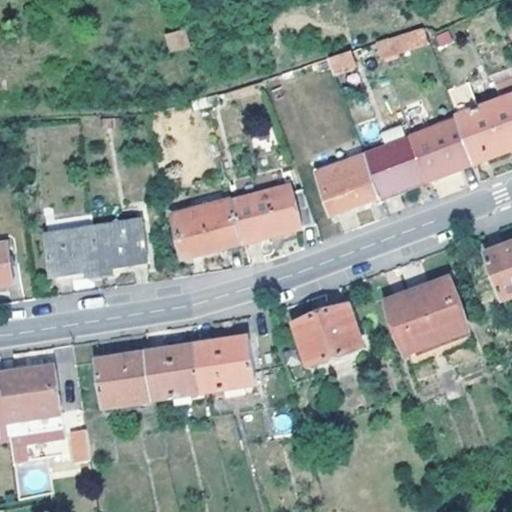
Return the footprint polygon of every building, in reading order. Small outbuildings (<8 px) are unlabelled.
[(172,50),(192,43),(188,27),(167,34),(172,50)] [(386,58),(434,44),(427,28),(380,43),(386,58)] [(361,69),(355,51),(332,59),(336,68),(339,77),(361,69)] [(311,78),(336,68),(332,59),(306,68),(311,78)] [(221,91),(208,96),(210,105),(225,100),(221,91)] [(210,105),(208,96),(195,99),(198,109),(210,105)] [(511,152),(511,99),(462,118),(464,123),(471,141),(480,165),(511,152)] [(101,118),(101,128),(123,128),(123,118),(101,118)] [(432,182),(480,165),(471,141),(464,123),(416,140),(416,142),(432,182)] [(432,182),(416,142),(370,158),(380,184),(386,200),(432,182)] [(340,217),(386,200),(380,184),(370,158),(324,176),(340,217)] [(25,181),(27,195),(42,192),(40,179),(25,181)] [(304,184),(237,202),(244,228),(248,242),(319,224),(304,184)] [(244,228),(237,202),(236,200),(180,216),(190,256),(248,242),(244,228)] [(93,278),(105,275),(119,273),(118,267),(152,261),(145,220),(98,228),(51,234),(57,278),(92,273),(93,278)] [(0,287),(17,285),(11,245),(0,246),(0,287)] [(511,248),(492,256),(510,300),(511,299),(511,248)] [(411,351),(450,336),(448,330),(470,322),(455,281),(394,304),(411,351)] [(300,323),(313,365),(368,347),(353,305),(300,323)] [(471,327),(470,322),(448,330),(450,336),(471,327)] [(209,390),(260,383),(253,336),(202,344),(153,352),(102,361),(109,406),(160,398),(209,390)] [(59,368),(5,376),(0,377),(0,422),(11,421),(67,413),(59,368)] [(11,421),(13,433),(68,425),(67,413),(11,421)] [(86,428),(69,430),(71,461),(89,459),(86,428)]
